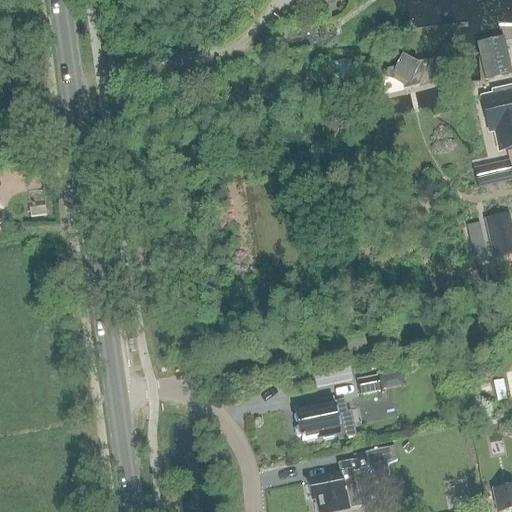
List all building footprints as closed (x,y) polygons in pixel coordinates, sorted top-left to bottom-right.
[(502,38),(476,44),(485,81),(511,74),(502,38)] [(480,83),(478,54),(458,56),(461,84),(480,83)] [(418,88),(432,62),(414,66),(402,59),(396,70),(387,72),(383,80),(404,91),(418,88)] [(345,64),(327,67),(329,82),(348,80),(345,64)] [(511,88),(490,94),(491,98),(504,155),(511,152),(511,88)] [(511,178),(509,164),(473,172),(478,191),(511,183),(511,178)] [(290,378),(291,385),(291,388),(311,384),(309,375),(290,378)] [(379,392),(376,378),(356,381),(359,396),(379,392)] [(301,441),(338,435),(340,441),(355,438),(351,414),(347,415),(344,402),(333,404),(332,400),(318,403),(319,407),(295,411),(301,441)] [(354,456),(355,462),(337,465),(339,477),(307,483),(310,500),(315,499),(317,511),(340,511),(358,509),(352,474),(357,473),(357,472),(368,470),(369,474),(374,473),(374,475),(387,470),(387,466),(396,462),(393,449),(354,456)] [(511,511),(511,486),(493,490),(495,500),(497,511),(508,511),(511,511)] [(467,495),(457,497),(459,509),(469,507),(467,495)]
